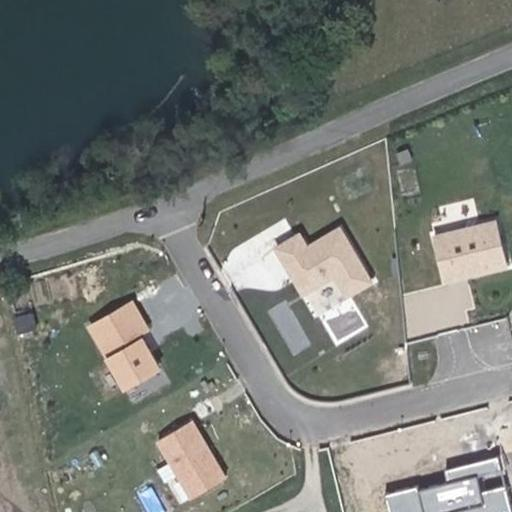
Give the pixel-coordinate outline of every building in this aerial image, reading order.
[(293,117),(289,105),(277,109),(282,121),(293,117)] [(494,218),(431,233),(442,279),(505,263),(494,218)] [(270,244),(300,293),(333,272),(346,294),(372,278),(337,222),(305,242),(297,228),(270,244)] [(130,300),(84,325),(100,354),(140,332),(146,329),(130,300)] [(140,332),(100,354),(117,385),(157,363),(140,332)] [(189,418),(153,440),(188,498),(224,477),(189,418)] [(462,511),(509,511),(502,483),(478,489),(471,464),(442,471),(444,480),(416,487),(415,483),(381,491),(386,511),(440,511),(461,507),(462,511)]
